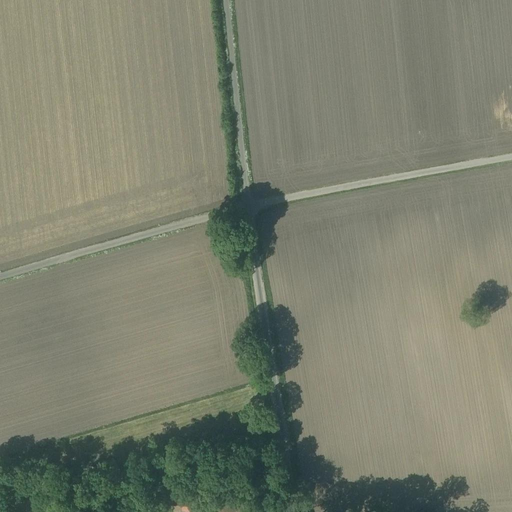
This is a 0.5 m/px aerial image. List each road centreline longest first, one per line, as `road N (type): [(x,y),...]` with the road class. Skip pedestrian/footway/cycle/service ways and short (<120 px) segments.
road 1 (unclassified): [(296,511),(249,207)]
road 2 (unclassified): [(249,207),(511,158)]
road 3 (unclassified): [(0,280),(249,207)]
road 4 (unclassified): [(249,207),(226,0)]
